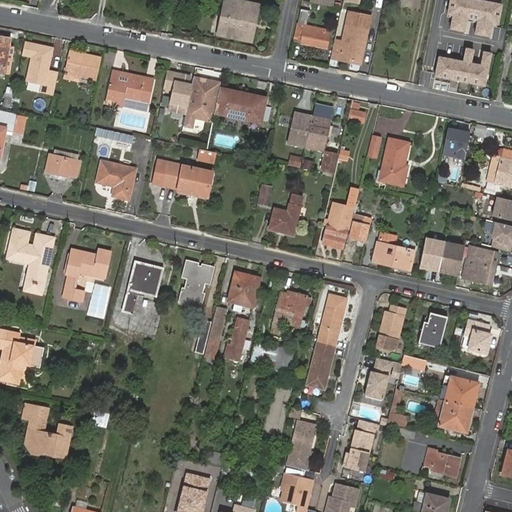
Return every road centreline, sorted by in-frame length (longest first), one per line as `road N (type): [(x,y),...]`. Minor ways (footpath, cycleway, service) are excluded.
road 1 (residential): [(370,278),(0,197)]
road 2 (residential): [(277,70),(0,14)]
road 3 (residential): [(511,120),(277,70)]
road 4 (residential): [(511,311),(370,278)]
road 5 (residential): [(370,278),(337,413)]
